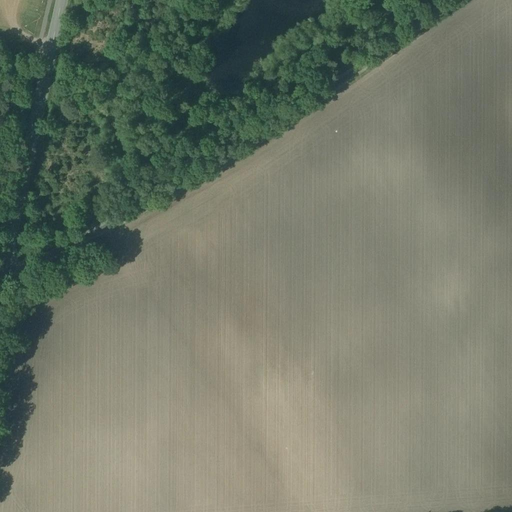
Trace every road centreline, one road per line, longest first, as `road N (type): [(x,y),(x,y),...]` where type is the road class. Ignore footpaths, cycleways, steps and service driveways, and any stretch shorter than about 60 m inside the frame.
road 1 (unclassified): [(458,0),(217,169),(3,275)]
road 2 (tertiary): [(62,0),(3,275)]
